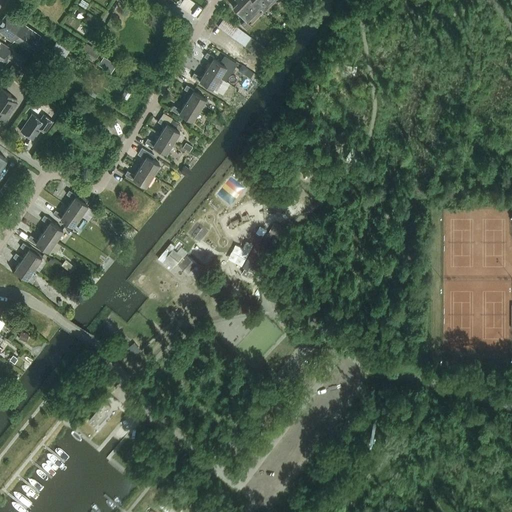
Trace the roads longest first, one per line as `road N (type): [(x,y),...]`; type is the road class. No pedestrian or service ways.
road 1 (unclassified): [(511,407),(371,368),(317,331),(211,464)]
road 2 (unclassified): [(211,464),(138,404),(93,340),(38,304),(0,292)]
road 3 (residential): [(48,173),(95,189),(103,183),(200,28)]
